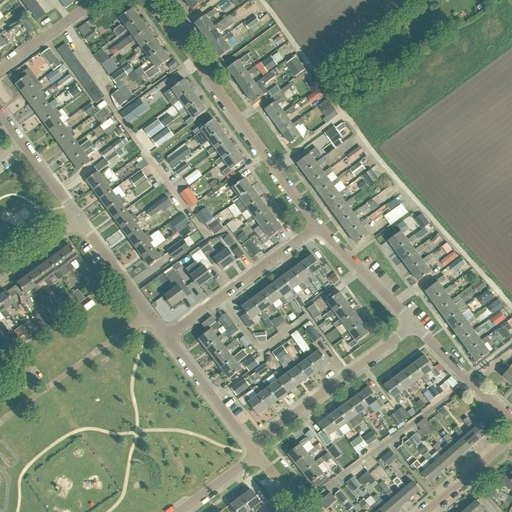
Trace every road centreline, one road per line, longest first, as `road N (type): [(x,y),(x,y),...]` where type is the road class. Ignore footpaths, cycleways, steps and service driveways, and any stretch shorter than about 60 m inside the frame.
road 1 (residential): [(316,228),(152,0)]
road 2 (residential): [(255,450),(263,435),(410,321)]
road 3 (residential): [(165,337),(316,228)]
road 4 (residential): [(0,423),(149,315)]
road 5 (residential): [(255,450),(165,337)]
road 6 (residential): [(511,421),(410,321)]
road 7 (residential): [(410,321),(316,228)]
road 8 (residential): [(73,214),(0,108)]
road 9 (residential): [(149,315),(73,214)]
road 10 (residential): [(421,511),(511,432)]
